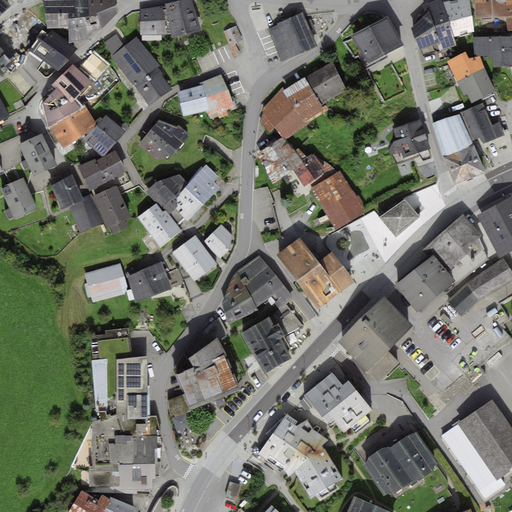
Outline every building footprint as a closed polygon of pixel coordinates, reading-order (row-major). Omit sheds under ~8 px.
[(0,0),(0,19),(11,9),(1,0),(0,0)] [(89,1),(89,18),(96,16),(116,8),(116,0),(89,1)] [(464,0),(442,5),(453,40),(475,33),(467,0),(464,0)] [(504,0),(474,0),(476,20),(506,19),(504,0)] [(89,1),(43,2),(47,29),(67,30),(68,17),(89,18),(89,1)] [(191,1),(166,6),(172,40),(201,32),(191,1)] [(429,9),(412,30),(420,54),(435,48),(436,55),(456,49),(453,40),(442,5),(429,9)] [(96,16),(99,26),(116,11),(116,8),(96,16)] [(163,10),(140,10),(141,37),(166,35),(163,10)] [(302,14),(269,28),(284,60),(316,46),(302,14)] [(16,16),(0,31),(0,37),(20,58),(39,39),(16,16)] [(89,18),(68,17),(67,30),(69,43),(80,42),(99,26),(96,16),(89,18)] [(388,21),(354,38),(369,67),(402,49),(388,21)] [(236,27),(224,33),(236,58),(241,56),(236,45),(243,41),(236,27)] [(52,35),(45,31),(31,52),(57,71),(60,67),(64,68),(78,50),(54,32),(52,35)] [(117,35),(104,45),(134,84),(157,67),(137,40),(127,48),(117,35)] [(511,40),(474,40),(474,58),(489,58),(493,63),(493,69),(511,68),(511,40)] [(0,54),(0,78),(12,68),(0,54)] [(466,54),(447,64),(457,85),(485,72),(479,61),(470,63),(466,54)] [(94,57),(83,68),(97,81),(108,70),(94,57)] [(331,65),(307,79),(323,107),(347,93),(331,65)] [(73,67),(42,100),(61,118),(92,86),(73,67)] [(157,67),(134,84),(149,108),(171,91),(157,67)] [(485,72),(457,85),(468,107),(495,94),(485,72)] [(222,78),(201,85),(203,90),(208,113),(211,121),(235,111),(222,78)] [(284,87),(261,110),(263,113),(260,122),(269,133),(275,128),(285,140),(324,114),(304,78),(285,89),(284,87)] [(203,90),(179,95),(184,118),(208,113),(203,90)] [(0,125),(11,120),(0,100),(0,125)] [(484,106),(462,116),(474,145),(482,142),(484,146),(504,138),(499,126),(494,128),(484,106)] [(86,108),(51,128),(63,150),(92,132),(94,124),(86,108)] [(460,115),(434,125),(457,184),(483,174),(460,115)] [(106,118),(83,143),(102,159),(124,134),(106,118)] [(419,123),(391,131),(399,160),(428,152),(419,123)] [(176,131),(158,124),(140,148),(165,168),(190,138),(180,130),(176,131)] [(42,137),(19,147),(34,180),(57,169),(42,137)] [(282,140),(256,157),(274,184),(300,166),(282,140)] [(118,154),(80,173),(103,220),(131,206),(128,201),(139,196),(118,154)] [(316,158),(292,173),(304,193),(333,174),(326,164),(322,167),(316,158)] [(188,187),(185,190),(204,209),(219,191),(213,186),(220,179),(207,168),(188,187)] [(342,174),(312,192),(336,230),(365,212),(342,174)] [(160,184),(147,196),(157,206),(162,212),(185,190),(188,187),(181,177),(160,184)] [(72,179),(50,188),(60,211),(82,201),(72,179)] [(24,180),(0,190),(14,222),(38,212),(24,180)] [(166,214),(178,228),(185,220),(189,224),(204,209),(185,190),(162,212),(164,215),(166,214)] [(84,204),(70,210),(80,233),(100,225),(89,199),(84,201),(84,204)] [(511,199),(478,217),(499,258),(511,251),(511,199)] [(405,202),(381,222),(397,242),(421,221),(405,202)] [(157,206),(139,219),(160,250),(181,233),(178,228),(166,214),(164,215),(162,212),(157,206)] [(438,241),(430,247),(457,281),(489,255),(481,237),(463,217),(438,241)] [(222,226),(204,243),(220,260),(229,251),(233,238),(222,226)] [(196,237),(173,254),(194,283),(217,266),(196,237)] [(302,240),(279,256),(317,309),(353,283),(332,255),(319,264),(302,240)] [(434,257),(395,287),(416,313),(455,283),(434,257)] [(295,298),(259,258),(235,276),(225,295),(222,311),(228,325),(258,310),(256,308),(270,298),(280,311),(295,298)] [(467,285),(449,303),(463,318),(480,302),(511,281),(511,274),(505,261),(467,285)] [(162,262),(127,277),(137,303),(184,284),(178,269),(167,273),(162,262)] [(120,264),(85,274),(93,303),(125,294),(126,288),(128,288),(120,264)] [(413,329),(383,299),(338,344),(367,374),(413,329)] [(269,317),(242,334),(265,374),(292,358),(281,339),(302,327),(292,312),(274,326),(269,317)] [(227,355),(219,340),(228,334),(220,318),(214,321),(197,337),(183,365),(185,370),(175,374),(183,394),(167,400),(172,419),(187,413),(191,411),(239,392),(227,355)] [(147,394),(147,359),(116,361),(117,408),(128,408),(127,395),(147,394)] [(342,387),(332,375),(320,385),(302,400),(328,432),(336,426),(344,436),(374,412),(349,381),(345,384),(342,387)] [(93,488),(120,488),(154,487),(157,479),(162,479),(164,452),(162,443),(161,435),(156,420),(147,421),(147,394),(127,395),(128,408),(117,408),(117,415),(107,418),(106,412),(100,413),(100,419),(93,423),(94,467),(90,468),(90,483),(93,488)] [(511,426),(492,400),(442,438),(484,494),(511,473),(511,426)] [(328,442),(286,417),(259,457),(290,480),(295,474),(310,501),(343,482),(323,450),(328,442)] [(415,434),(390,451),(413,486),(438,469),(415,434)] [(387,450),(362,466),(384,502),(409,486),(387,450)] [(231,481),(227,497),(238,499),(243,484),(231,481)] [(99,501),(82,491),(69,511),(105,511),(111,500),(109,499),(102,495),(99,501)] [(133,511),(136,507),(111,497),(109,499),(111,500),(105,511),(133,511)] [(380,511),(354,501),(349,511),(380,511)]
